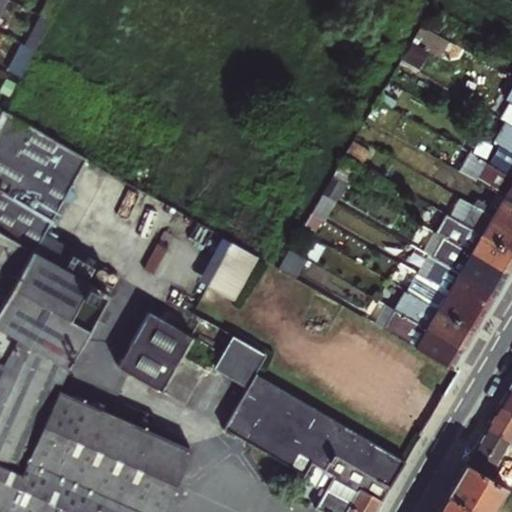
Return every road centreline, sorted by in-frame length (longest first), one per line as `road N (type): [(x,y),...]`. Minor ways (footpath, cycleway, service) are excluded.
road 1 (unknown): [(100,380),(202,440),(237,489),(267,511)]
road 2 (residential): [(405,511),(511,327)]
